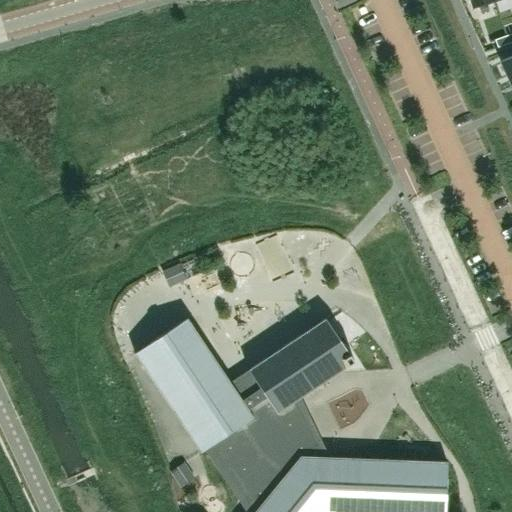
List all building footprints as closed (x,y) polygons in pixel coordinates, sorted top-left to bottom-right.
[(505,35),(494,39),(497,47),(508,43),(505,35)] [(511,59),(502,64),(510,83),(511,81),(511,59)] [(179,264),(162,272),(168,287),(186,279),(179,264)] [(444,511),(447,461),(322,456),(295,400),(354,361),(325,317),(247,369),(249,372),(231,384),(187,318),(134,353),(200,452),(209,446),(253,511),(444,511)] [(184,462),(170,471),(180,486),(193,477),(184,462)]
